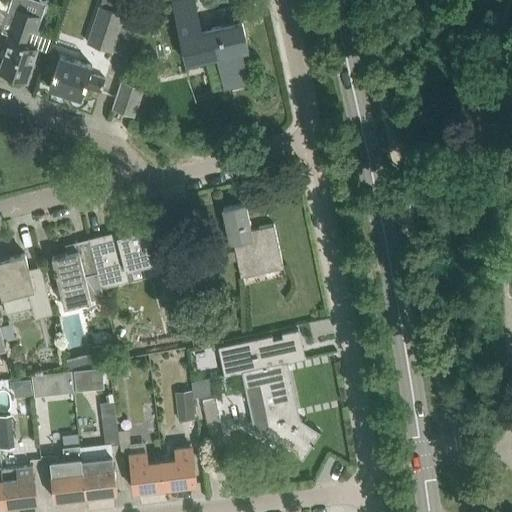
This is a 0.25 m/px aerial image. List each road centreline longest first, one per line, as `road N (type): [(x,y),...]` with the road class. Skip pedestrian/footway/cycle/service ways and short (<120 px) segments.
road 1 (secondary): [(428,511),(389,249),(336,0)]
road 2 (residential): [(127,178),(165,178),(315,137),(284,0)]
road 3 (residential): [(373,511),(362,495),(340,492),(186,511)]
road 4 (residential): [(127,178),(116,144),(0,104)]
road 5 (residential): [(0,209),(127,178)]
